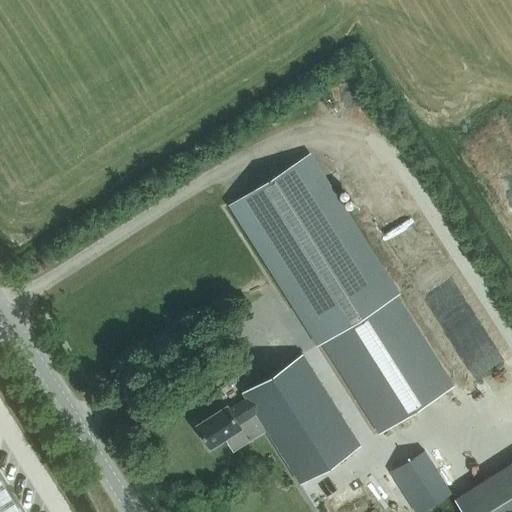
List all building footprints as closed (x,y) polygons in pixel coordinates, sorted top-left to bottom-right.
[(397,295),(310,156),(234,203),(321,342),(322,342),(397,295)] [(493,174),(511,165),(511,156),(490,167),(493,174)] [(454,385),(397,295),(322,342),(378,433),(454,385)] [(300,482),(360,444),(303,354),(243,393),(246,398),(229,408),(227,405),(196,424),(210,446),(241,427),(239,424),(256,413),(300,482)] [(415,511),(419,511),(452,491),(425,449),(390,472),(415,511)] [(0,511),(22,511),(0,476),(0,511)]
